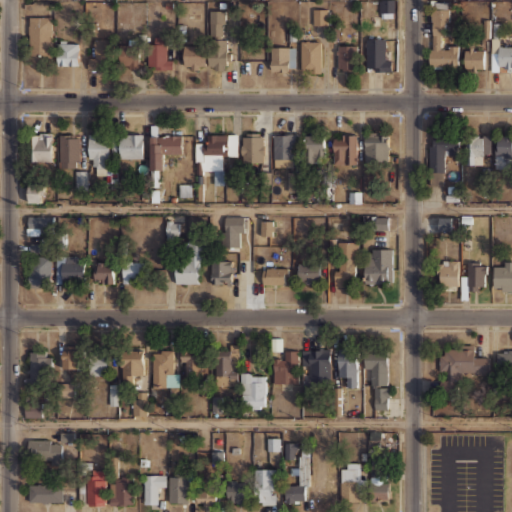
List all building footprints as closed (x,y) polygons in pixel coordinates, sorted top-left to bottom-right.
[(394,17),(394,0),(378,0),(378,17),(394,17)] [(429,67),(458,67),(458,45),(441,45),(440,35),(448,35),(448,2),(429,2),(429,67)] [(313,25),(327,25),(327,8),(313,8),(313,25)] [(228,10),(209,10),(209,68),(228,68),(228,10)] [(51,15),(28,15),(28,60),(51,60),(51,15)] [(365,70),(392,70),(392,47),(384,47),(384,37),(365,37),(365,70)] [(89,70),(110,70),(110,38),(89,38),(89,70)] [(321,39),(300,39),(300,72),(321,72),(321,39)] [(79,42),(58,42),(58,64),(79,65),(79,42)] [(357,70),(357,43),(337,44),(337,70),(357,70)] [(148,68),(170,68),(170,44),(148,44),(148,68)] [(204,68),(204,44),(183,44),(183,68),(204,68)] [(120,45),(120,68),(142,68),(142,45),(120,45)] [(271,70),(296,70),(296,45),(271,45),(271,70)] [(511,45),(497,45),(497,68),(511,68),(511,45)] [(484,68),(484,47),(464,47),(464,68),(484,68)] [(98,166),(98,173),(109,173),(109,132),(88,132),(88,166),(98,166)] [(264,132),(241,132),(241,162),(264,162),(264,132)] [(296,132),(274,132),(274,166),(296,166),(296,132)] [(79,133),(59,133),(59,167),(79,167),(79,133)] [(143,133),(120,133),(120,157),(143,157),(143,133)] [(238,134),(208,133),(208,143),(195,143),(195,173),(213,173),(213,184),(226,184),(226,154),(238,154),(238,134)] [(52,134),(30,134),(30,161),(52,161),(52,134)] [(150,134),(150,170),(160,170),(160,156),(181,156),(181,134),(150,134)] [(304,134),(304,161),(324,161),(324,134),(304,134)] [(333,163),(358,163),(358,134),(333,134),(333,163)] [(387,161),(387,134),(363,134),(363,161),(387,161)] [(491,134),(467,134),(467,162),(474,162),(474,154),(491,154),(491,134)] [(511,166),(511,134),(496,134),(496,166),(511,166)] [(428,137),(428,171),(447,171),(447,154),(458,154),(458,137),(428,137)] [(74,189),(85,189),(85,170),(74,170),(74,189)] [(302,172),(288,172),(288,192),(302,192),(302,172)] [(443,183),(443,173),(430,173),(431,184),(443,183)] [(41,201),(41,182),(29,183),(29,201),(41,201)] [(26,234),(50,234),(50,215),(26,215),(26,234)] [(244,215),(222,215),(222,246),(244,246),(244,215)] [(437,230),(458,230),(458,215),(437,215),(437,230)] [(389,217),(371,217),(371,229),(388,230),(389,217)] [(261,235),(274,235),(274,219),(261,219),(261,235)] [(179,222),(166,222),(166,239),(179,239),(179,222)] [(176,283),(203,283),(203,237),(186,237),(186,261),(176,261),(176,283)] [(335,285),(357,285),(357,240),(335,240),(335,285)] [(392,247),(373,247),(373,260),(364,260),(364,283),(392,283),(392,247)] [(84,282),(84,254),(55,254),(55,282),(84,282)] [(29,286),(51,286),(51,255),(29,255),(29,286)] [(264,282),(288,282),(288,255),(264,255),(264,282)] [(458,259),(437,259),(437,287),(458,287),(458,259)] [(233,260),(211,260),(211,283),(233,283),(233,260)] [(320,283),(320,260),(297,260),(297,283),(320,283)] [(94,283),(114,283),(114,261),(94,261),(94,283)] [(123,281),(156,281),(156,261),(123,261),(123,281)] [(486,261),(468,261),(468,271),(461,271),(461,290),(486,290),(486,261)] [(492,290),(511,290),(511,261),(492,261),(492,290)] [(62,368),(83,368),(83,345),(62,345),(62,368)] [(489,374),(488,355),(476,355),(476,346),(439,346),(439,369),(447,369),(447,378),(439,378),(439,390),(458,389),(458,375),(489,374)] [(238,385),(238,347),(215,347),(215,385),(238,385)] [(143,348),(122,348),(121,384),(132,384),(132,375),(143,375),(143,348)] [(330,348),(301,348),(302,382),(330,382),(330,348)] [(358,386),(358,348),(337,348),(337,377),(348,377),(348,386),(358,386)] [(50,385),(50,349),(28,349),(28,385),(50,385)] [(152,349),(152,387),(175,387),(175,349),(152,349)] [(299,383),(299,349),(283,349),(283,360),(273,360),(273,383),(299,383)] [(497,372),(511,372),(511,349),(497,349),(497,372)] [(367,384),(388,384),(388,350),(367,350),(367,384)] [(201,374),(201,351),(182,351),(182,374),(201,374)] [(108,354),(90,354),(90,374),(108,374),(108,354)] [(241,405),(266,405),(266,372),(241,372),(241,405)] [(75,397),(75,383),(61,382),(60,396),(75,397)] [(118,384),(109,384),(110,406),(119,405),(118,384)] [(373,409),(389,409),(389,387),(373,387),(373,409)] [(146,414),(146,392),(134,392),(134,414),(146,414)] [(223,413),(223,406),(232,406),(232,397),(212,396),(212,412),(223,413)] [(28,417),(42,418),(43,401),(28,400),(28,417)] [(61,432),(61,442),(74,442),(74,432),(61,432)] [(267,451),(280,451),(280,438),(268,438),(267,451)] [(62,439),(28,439),(28,460),(62,460),(62,439)] [(285,459),(297,459),(296,442),(285,443),(285,459)] [(224,463),(224,451),(211,452),(212,463),(224,463)] [(285,502),(308,502),(309,455),(298,455),(298,484),(285,484),(285,502)] [(311,503),(337,503),(337,459),(322,459),(322,480),(311,480),(311,503)] [(362,462),(341,462),(341,500),(362,500),(362,462)] [(276,504),(276,468),(258,468),(258,504),(276,504)] [(86,504),(106,504),(106,470),(86,470),(86,504)] [(143,502),(156,502),(156,492),(165,492),(165,473),(143,473),(143,502)] [(110,504),(134,504),(134,474),(110,474),(110,504)] [(189,502),(189,475),(169,475),(169,502),(189,502)] [(371,500),(390,500),(390,478),(371,478),(371,500)] [(227,481),(227,502),(244,502),(244,481),(227,481)] [(62,502),(62,483),(28,483),(28,502),(62,502)] [(198,483),(198,505),(217,505),(217,483),(198,483)]
